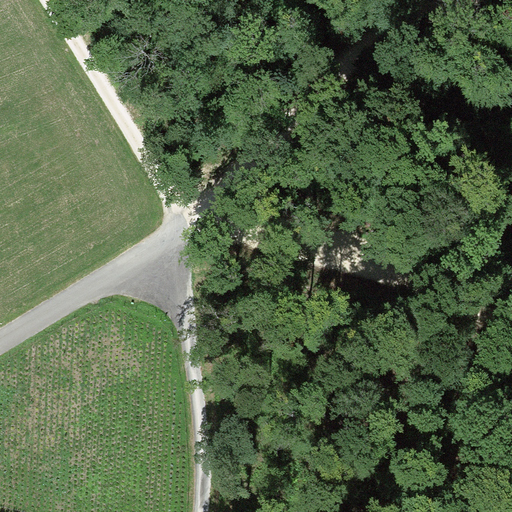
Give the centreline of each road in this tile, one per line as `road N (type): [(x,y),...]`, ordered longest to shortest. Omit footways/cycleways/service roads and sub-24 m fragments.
road 1 (unclassified): [(0,334),(175,243),(370,46),(437,0)]
road 2 (track): [(511,331),(368,280),(175,243)]
road 3 (track): [(175,243),(166,196),(45,0)]
road 4 (track): [(175,243),(199,386),(196,511)]
